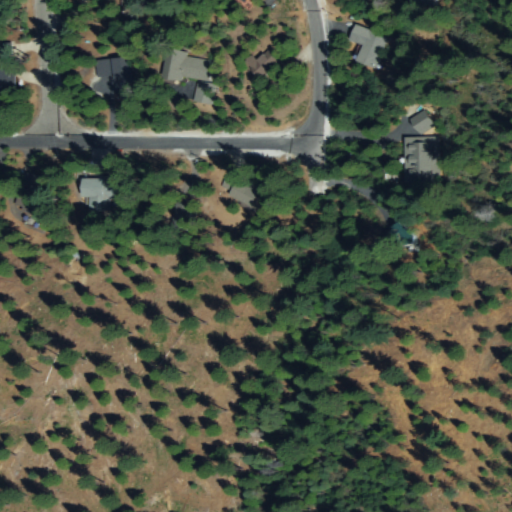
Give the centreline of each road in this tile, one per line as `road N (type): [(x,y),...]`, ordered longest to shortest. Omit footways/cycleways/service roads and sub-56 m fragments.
road 1 (residential): [(0,144),(318,145)]
road 2 (residential): [(317,186),(322,62),(313,0)]
road 3 (residential): [(56,144),(46,0)]
